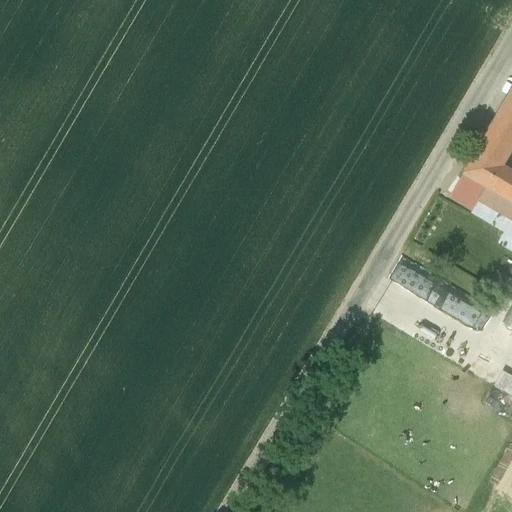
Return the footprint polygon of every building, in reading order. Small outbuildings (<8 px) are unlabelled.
[(474,197),(480,200),(479,202),(511,221),(511,91),(476,153),(500,168),(511,147),(511,174),(500,195),(481,185),(474,197)] [(511,174),(500,168),(476,153),(463,174),(481,185),(500,195),(511,174)] [(469,207),(474,197),(481,185),(463,174),(450,196),(469,207)] [(511,310),(503,324),(511,329),(511,310)] [(511,372),(504,368),(496,384),(511,392),(511,372)]
